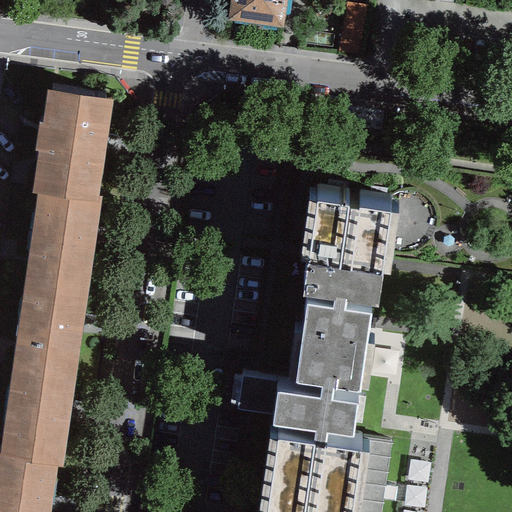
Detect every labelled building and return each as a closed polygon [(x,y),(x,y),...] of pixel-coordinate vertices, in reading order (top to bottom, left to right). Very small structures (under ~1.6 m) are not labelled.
[(286,0),(229,0),(227,18),(283,26),(286,0)] [(362,42),(368,0),(348,0),(342,39),(362,42)] [(30,191),(36,192),(101,201),(101,195),(98,195),(112,96),(48,87),(43,120),(39,120),(35,148),(36,148),(30,191)] [(193,156),(193,181),(249,181),(249,157),(193,156)] [(101,201),(36,192),(21,300),(85,309),(101,201)] [(397,207),(308,195),(299,258),(306,259),(302,290),(335,294),(333,304),(307,300),(296,378),(321,382),(320,393),(278,388),(279,379),(242,374),(237,407),(273,412),(272,420),(315,426),(313,439),(278,434),(267,511),(358,511),(367,447),(323,441),(325,429),(353,432),(357,399),(332,395),(333,384),(359,388),(370,308),(345,305),(346,297),(377,302),(382,269),(389,270),(397,207)] [(21,300),(8,392),(72,400),(85,309),(21,300)] [(72,400),(8,392),(0,447),(0,452),(30,456),(29,464),(57,467),(62,468),(72,400)] [(0,452),(0,511),(50,511),(57,467),(29,464),(30,456),(0,452)]
